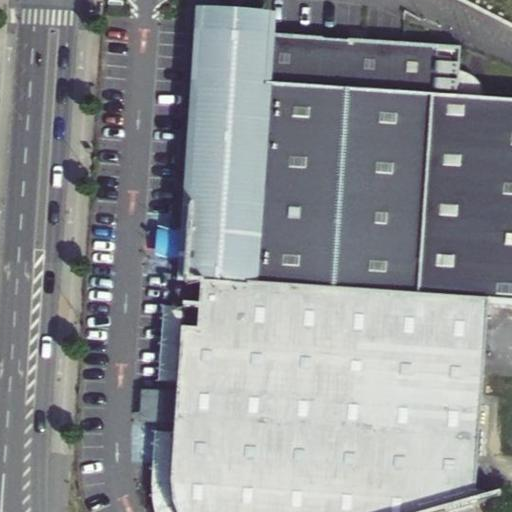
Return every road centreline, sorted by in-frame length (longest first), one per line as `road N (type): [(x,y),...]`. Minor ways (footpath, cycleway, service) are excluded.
road 1 (tertiary): [(39,511),(69,0)]
road 2 (tertiary): [(15,182),(22,294),(11,511)]
road 3 (tertiary): [(15,182),(0,388)]
road 4 (tertiary): [(27,0),(15,182)]
